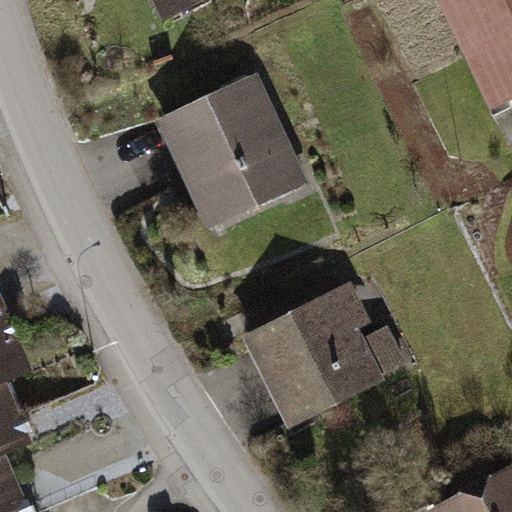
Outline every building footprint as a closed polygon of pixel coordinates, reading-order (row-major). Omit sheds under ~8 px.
[(161,0),(169,15),(200,0),(161,0)] [(511,0),(461,0),(452,5),(504,102),(511,98),(511,0)] [(261,87),(169,130),(216,227),(307,185),(261,87)] [(342,293),(250,339),(290,419),(382,372),(342,293)] [(0,511),(23,511),(16,493),(36,485),(0,392),(33,380),(0,294),(0,511)] [(511,511),(511,487),(462,511),(511,511)]
